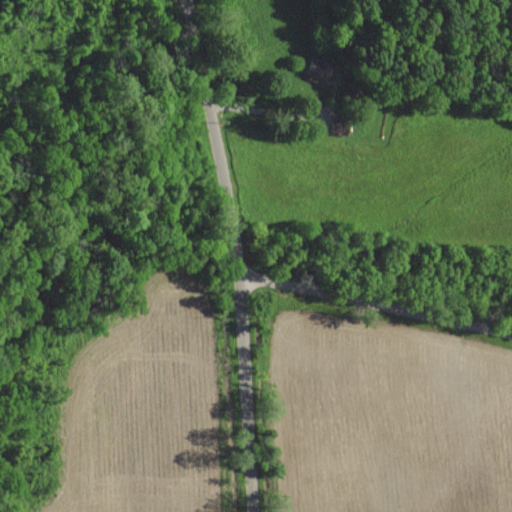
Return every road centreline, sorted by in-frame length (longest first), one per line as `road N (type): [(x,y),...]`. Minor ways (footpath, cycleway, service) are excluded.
road 1 (residential): [(257,511),(251,363),(233,224),(185,0)]
road 2 (residential): [(251,363),(511,415)]
